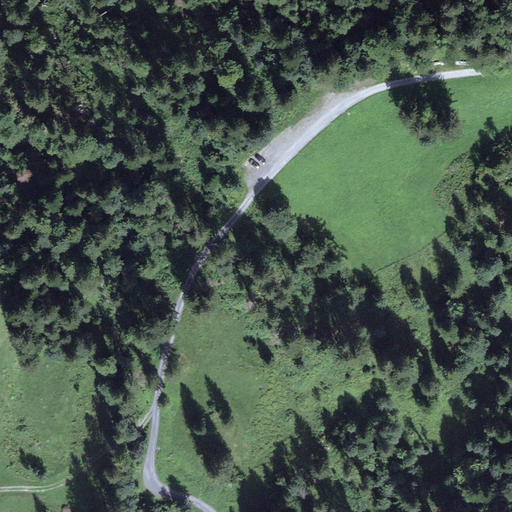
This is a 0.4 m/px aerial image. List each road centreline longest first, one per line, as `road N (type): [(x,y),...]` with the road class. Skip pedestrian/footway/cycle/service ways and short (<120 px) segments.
road 1 (track): [(511,63),(377,88),(345,105),(206,251),(179,304),(157,388),(150,458),(152,476),(208,511)]
road 2 (track): [(0,489),(62,484),(156,408)]
